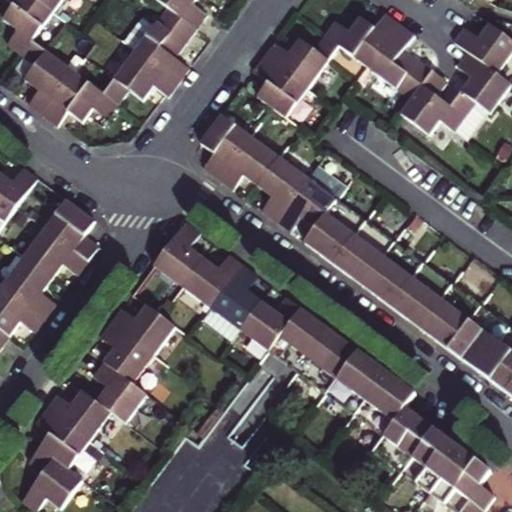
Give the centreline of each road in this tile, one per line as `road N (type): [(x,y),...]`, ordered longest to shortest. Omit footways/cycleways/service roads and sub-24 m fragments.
road 1 (residential): [(166,186),(207,206),(489,412),(511,439)]
road 2 (residential): [(166,186),(0,415)]
road 3 (residential): [(139,181),(274,0)]
road 4 (residential): [(511,270),(336,137)]
road 5 (residential): [(0,115),(82,168),(139,181)]
